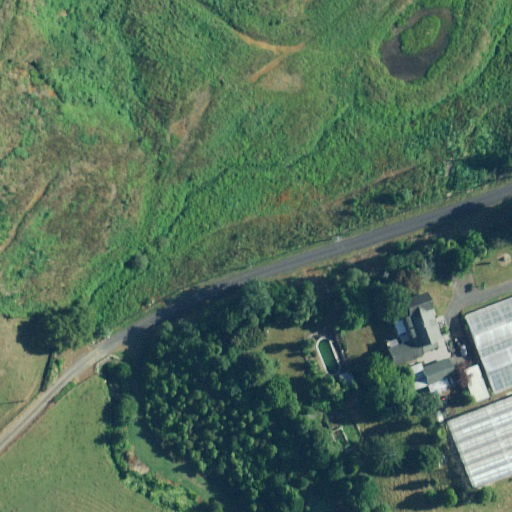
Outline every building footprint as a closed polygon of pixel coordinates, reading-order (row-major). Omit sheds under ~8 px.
[(442,349),(422,294),(385,308),(395,336),(380,341),(390,367),(442,349)] [(511,385),(511,296),(463,315),(493,393),(511,385)] [(452,375),(445,359),(422,368),(419,362),(404,368),(418,402),(447,389),(443,379),(452,375)] [(475,364),(461,369),(472,403),(487,398),(475,364)] [(511,395),(446,420),(471,488),(511,472),(511,395)]
